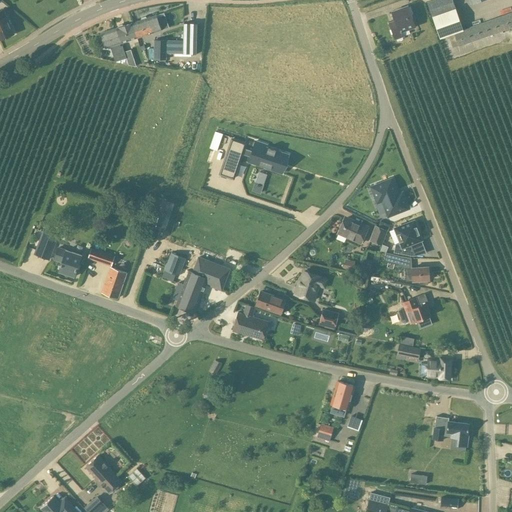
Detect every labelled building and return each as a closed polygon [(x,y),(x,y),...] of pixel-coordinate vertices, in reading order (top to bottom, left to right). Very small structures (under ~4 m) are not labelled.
[(430,0),(427,1),(432,17),(456,8),(453,0),(430,0)] [(402,31),(416,26),(408,5),(392,11),(395,21),(390,23),(395,39),(404,36),(402,31)] [(463,29),(456,8),(432,17),(439,37),(454,32),(463,29)] [(0,39),(14,34),(4,10),(0,11),(0,39)] [(511,11),(463,29),(454,32),(459,46),(511,27),(511,11)] [(134,22),(139,37),(162,30),(157,15),(134,22)] [(139,37),(134,22),(118,27),(123,43),(139,37)] [(184,23),(183,40),(183,53),(196,53),(197,23),(184,23)] [(123,43),(118,27),(100,33),(105,48),(110,47),(115,62),(130,64),(123,43)] [(167,53),(183,53),(183,40),(154,39),(154,59),(166,59),(167,53)] [(209,147),(217,150),(222,133),(215,130),(209,147)] [(235,179),(243,155),(247,142),(232,137),(220,174),(235,179)] [(248,166),(281,179),(288,160),(266,152),(268,148),(257,144),(248,166)] [(410,207),(403,191),(399,193),(392,178),(372,186),(378,202),(383,200),(389,216),(410,207)] [(264,185),(255,183),(253,190),(261,193),(264,185)] [(368,228),(344,218),(338,233),(361,243),(368,228)] [(414,221),(395,228),(400,242),(395,244),(394,252),(412,256),(413,252),(410,244),(418,241),(418,240),(419,237),(420,237),(414,221)] [(381,244),(387,230),(376,225),(370,240),(381,244)] [(50,260),(58,237),(43,231),(34,254),(50,260)] [(75,276),(81,255),(58,247),(54,259),(62,261),(59,271),(75,276)] [(111,267),(115,255),(91,247),(88,258),(111,267)] [(398,264),(405,268),(411,268),(411,258),(400,256),(385,252),(383,261),(398,264)] [(186,259),(172,254),(165,270),(179,276),(186,259)] [(179,282),(173,298),(178,300),(176,305),(187,309),(185,313),(193,316),(194,312),(195,312),(205,286),(205,284),(222,290),(230,268),(199,256),(192,273),(188,272),(184,284),(179,282)] [(118,298),(127,272),(110,267),(102,292),(118,298)] [(405,268),(405,275),(405,281),(412,281),(420,280),(420,284),(428,284),(428,280),(430,280),(429,267),(411,268),(405,268)] [(317,285),(320,276),(304,271),(301,278),(300,278),(295,294),(314,300),(319,286),(317,285)] [(286,300),(283,299),(261,291),(256,305),(281,314),(286,300)] [(411,323),(431,315),(426,303),(418,306),(415,297),(403,302),(405,307),(400,309),(399,313),(402,323),(406,324),(411,323)] [(263,340),(269,321),(252,316),(255,307),(246,304),(243,313),(238,312),(232,331),(263,340)] [(324,311),(320,326),(335,329),(339,314),(324,311)] [(403,336),(401,343),(413,345),(415,338),(403,336)] [(420,349),(400,345),(397,355),(418,360),(420,349)] [(420,375),(427,375),(427,377),(450,379),(451,359),(428,357),(428,363),(421,363),(420,375)] [(211,371),(218,375),(223,365),(217,361),(211,371)] [(355,385),(338,380),(331,403),(333,404),(332,409),(333,411),(342,414),(344,413),(346,408),(348,409),(355,385)] [(348,425),(358,429),(362,418),(352,415),(348,425)] [(466,445),(469,423),(448,421),(449,417),(436,416),(433,439),(443,440),(443,435),(452,436),(459,437),(458,444),(466,445)] [(329,441),(334,427),(321,423),(316,437),(329,441)] [(105,487),(110,493),(122,482),(98,456),(86,466),(96,478),(95,479),(103,488),(105,487)] [(137,467),(128,474),(136,485),(145,477),(137,467)] [(426,483),(427,474),(410,473),(410,482),(426,483)] [(64,495),(58,501),(53,496),(41,507),(45,511),(79,511),(73,505),(64,495)] [(104,511),(108,509),(97,497),(86,507),(89,511),(104,511)] [(457,509),(458,499),(440,497),(439,507),(457,509)] [(428,511),(410,508),(410,509),(369,498),(366,510),(375,511),(428,511)]
